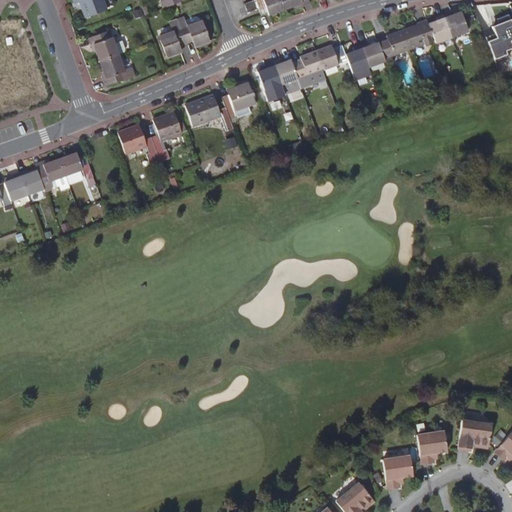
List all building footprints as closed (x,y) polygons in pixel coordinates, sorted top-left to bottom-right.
[(74,0),(76,5),(81,3),(87,17),(107,10),(103,0),(74,0)] [(163,8),(172,5),(179,3),(177,0),(162,0),(161,1),(163,8)] [(258,9),(255,0),(244,4),(247,13),(258,9)] [(286,9),(282,0),(254,0),(255,0),(258,9),(261,16),(268,13),(269,15),(286,9)] [(282,0),(286,9),(297,5),(302,3),(300,0),(282,0)] [(444,14),(452,37),(468,31),(461,12),(452,15),(451,12),(444,14)] [(507,49),(511,46),(511,18),(510,13),(498,17),(500,22),(494,24),(493,24),(496,32),(485,36),(494,62),(510,56),(507,49)] [(454,43),(452,37),(444,14),(436,17),(437,21),(428,24),(434,39),(437,49),(454,43)] [(434,39),(428,24),(427,20),(417,23),(418,25),(403,31),(408,45),(409,48),(424,42),(426,47),(433,44),(432,40),(434,39)] [(180,27),(185,42),(192,40),(195,47),(208,42),(201,21),(187,26),(186,25),(180,27)] [(185,42),(180,27),(173,29),(173,31),(159,36),(167,57),(180,52),(178,45),(185,42)] [(100,61),(119,54),(124,52),(125,49),(123,44),(125,43),(124,40),(123,40),(121,39),(119,40),(118,42),(115,43),(110,30),(89,37),(93,48),(95,47),(100,61)] [(408,45),(403,31),(387,37),(388,39),(378,42),(385,61),(386,64),(393,62),(391,55),(409,48),(408,45)] [(385,61),(378,42),(370,45),(368,42),(361,45),(369,67),(385,61)] [(348,60),(346,54),(343,45),(333,48),(332,46),(316,51),(323,69),(348,60)] [(372,75),(369,67),(361,45),(353,47),(354,51),(346,54),(348,60),(356,81),(372,75)] [(393,55),(394,59),(411,54),(410,50),(393,55)] [(326,78),(323,69),(316,51),(300,57),(301,60),(292,63),(301,88),(326,78)] [(119,54),(100,61),(105,74),(103,75),(107,86),(136,76),(133,67),(125,70),(119,54)] [(301,88),(292,63),(291,62),(282,66),(281,62),(273,65),(284,94),(301,88)] [(257,71),(264,91),(268,100),(284,94),(273,65),(257,71)] [(222,97),(226,107),(231,123),(236,121),(238,118),(251,113),(248,106),(255,103),(248,83),(227,90),(229,94),(222,97)] [(233,128),(231,123),(226,107),(218,110),(213,96),(185,106),(193,126),(221,116),(226,131),(233,128)] [(157,132),(150,135),(160,162),(169,159),(165,147),(163,147),(160,138),(180,131),(173,110),(152,118),(157,132)] [(151,165),(160,162),(150,135),(143,138),(138,123),(117,130),(125,151),(146,144),(149,152),(147,153),(151,165)] [(93,176),(85,156),(78,158),(76,152),(59,158),(65,175),(82,169),(85,179),(93,176)] [(65,175),(59,158),(49,162),(42,164),(43,167),(36,170),(43,188),(44,191),(51,188),(49,181),(65,175)] [(34,163),(36,170),(43,167),(42,164),(49,162),(47,159),(34,163)] [(43,188),(36,170),(28,173),(26,169),(19,172),(27,194),(43,188)] [(27,194),(19,172),(11,175),(13,178),(3,182),(10,200),(27,194)] [(0,198),(2,198),(5,205),(11,203),(10,200),(3,182),(0,182),(0,198)] [(462,420),(457,449),(471,451),(471,447),(472,443),(488,445),(492,424),(462,420)] [(417,435),(421,465),(434,463),(433,459),(432,454),(437,453),(447,452),(444,431),(417,435)] [(511,431),(495,452),(505,460),(507,458),(511,453),(511,454),(511,431)] [(399,487),(399,483),(398,478),(403,477),(412,475),(411,466),(410,456),(382,460),(386,484),(386,489),(399,487)] [(361,511),(360,509),(372,498),(371,497),(358,482),(335,501),(344,511),(361,511)] [(361,511),(374,501),(372,498),(360,509),(361,511)]
